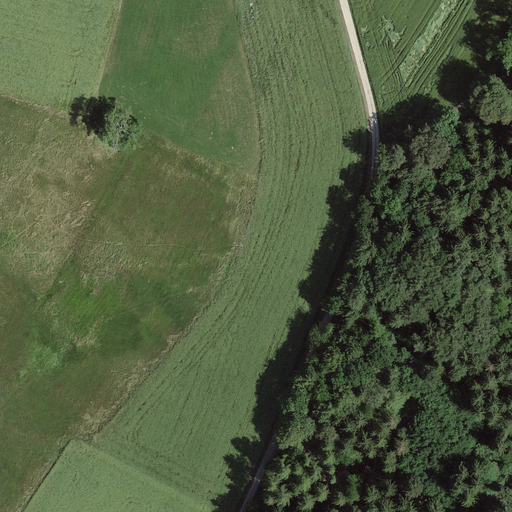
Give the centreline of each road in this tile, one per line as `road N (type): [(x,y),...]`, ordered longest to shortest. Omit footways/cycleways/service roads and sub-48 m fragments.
road 1 (track): [(236,511),(291,367),(364,224),(376,166),(375,109),(345,0)]
road 2 (track): [(511,64),(376,166)]
